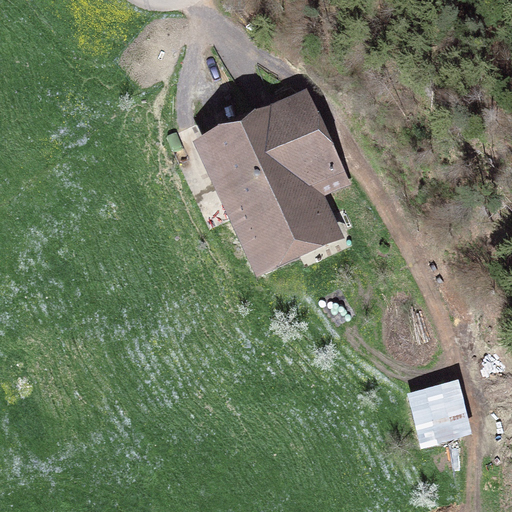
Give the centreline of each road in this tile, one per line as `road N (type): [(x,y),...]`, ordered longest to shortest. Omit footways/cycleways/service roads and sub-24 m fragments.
road 1 (track): [(208,28),(275,67),(329,120),(427,297),(473,407),(465,511)]
road 2 (track): [(193,0),(208,28),(182,103),(190,151)]
